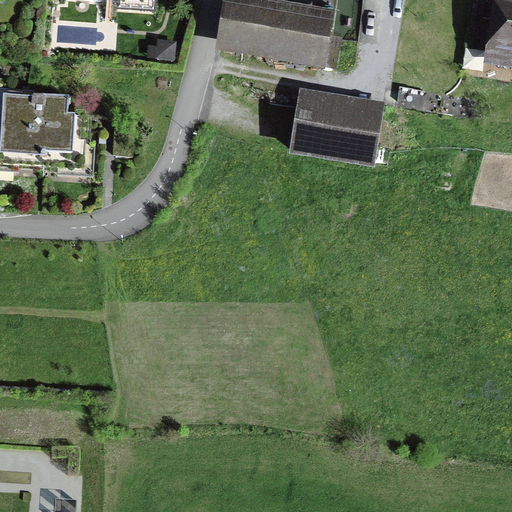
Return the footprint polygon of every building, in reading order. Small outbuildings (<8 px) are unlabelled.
[(511,60),(511,0),(502,0),(494,57),(511,60)] [(321,61),(327,26),(230,9),(224,44),(321,61)] [(0,160),(79,166),(81,134),(88,135),(89,120),(85,119),(67,118),(68,110),(68,101),(34,98),(34,93),(11,91),(12,81),(0,80),(0,160)] [(299,106),(292,151),(374,164),(381,119),(299,106)] [(85,111),(68,110),(67,118),(85,119),(85,111)] [(0,173),(18,174),(19,170),(57,173),(57,177),(93,179),(95,144),(90,144),(91,120),(89,120),(88,135),(81,134),(79,166),(0,160),(0,173)] [(115,157),(130,158),(132,130),(117,129),(115,157)]
